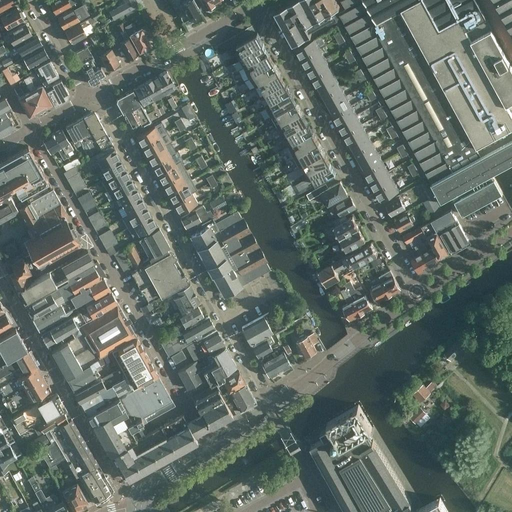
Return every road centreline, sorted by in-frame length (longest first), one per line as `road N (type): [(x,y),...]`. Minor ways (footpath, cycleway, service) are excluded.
road 1 (unclassified): [(206,445),(29,132)]
road 2 (unclassified): [(270,403),(103,110),(85,100)]
road 3 (residential): [(418,296),(255,7)]
road 4 (residential): [(85,100),(255,7)]
road 5 (secondary): [(270,403),(418,296)]
